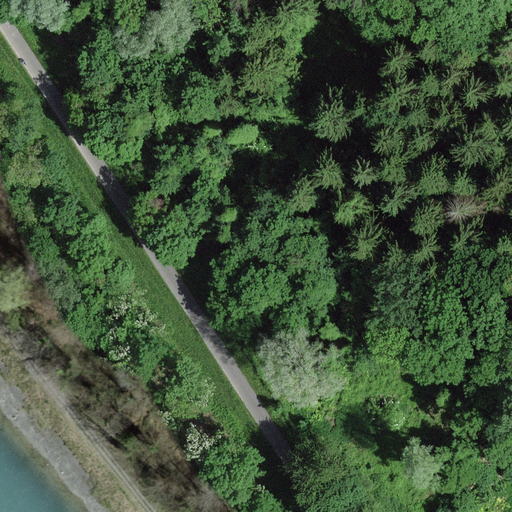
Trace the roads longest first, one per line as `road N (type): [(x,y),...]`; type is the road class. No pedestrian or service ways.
road 1 (track): [(0,15),(323,511)]
road 2 (track): [(0,317),(150,511)]
